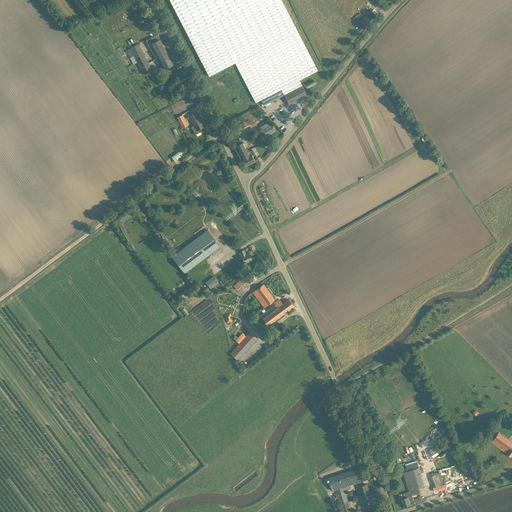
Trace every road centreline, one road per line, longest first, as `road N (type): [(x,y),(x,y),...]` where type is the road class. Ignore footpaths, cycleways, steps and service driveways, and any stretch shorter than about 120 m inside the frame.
road 1 (unclassified): [(395,511),(373,448),(244,181)]
road 2 (track): [(220,133),(0,299)]
road 3 (unclassified): [(244,181),(401,0)]
road 4 (unclassified): [(244,181),(151,0)]
road 5 (track): [(511,284),(341,389)]
road 6 (track): [(282,266),(447,169)]
